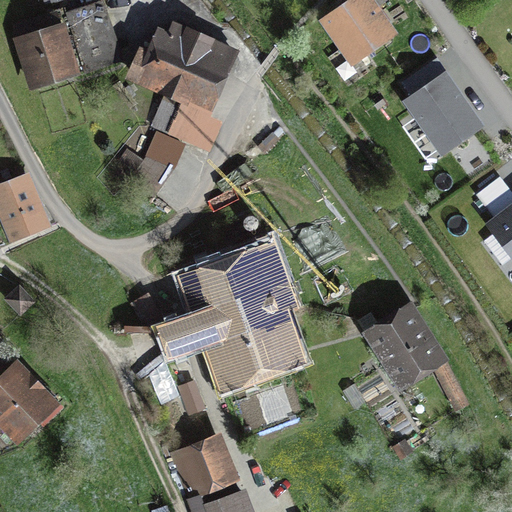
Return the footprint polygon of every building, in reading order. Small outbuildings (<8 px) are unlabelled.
[(390,32),(367,0),(357,0),(327,21),(353,58),(390,32)] [(118,61),(98,2),(65,13),(85,72),(118,61)] [(54,16),(19,27),(36,82),(71,71),(54,16)] [(206,104),(224,65),(229,67),(236,54),(231,48),(177,24),(159,33),(155,44),(152,43),(148,54),(139,50),(130,70),(206,104)] [(477,125),(444,77),(409,102),(442,149),(477,125)] [(152,126),(210,150),(218,129),(161,105),(152,126)] [(146,158),(170,168),(181,142),(158,132),(146,158)] [(476,194),(497,221),(492,225),(511,250),(511,192),(500,176),(476,194)] [(28,178),(0,189),(0,214),(11,241),(31,232),(28,226),(44,219),(28,178)] [(214,338),(228,378),(291,355),(273,306),(281,302),(286,312),(298,308),(273,239),(264,242),(268,255),(194,281),(205,311),(160,328),(169,354),(214,338)] [(6,298),(20,313),(33,301),(19,286),(6,298)] [(403,379),(442,354),(413,308),(374,333),(403,379)] [(145,362),(163,401),(183,392),(165,353),(145,362)] [(436,367),(458,409),(468,403),(446,362),(436,367)] [(0,386),(0,413),(19,433),(48,404),(16,371),(0,386)] [(194,496),(199,509),(234,496),(215,444),(177,458),(192,497),(194,496)] [(249,511),(243,493),(234,496),(199,509),(191,511),(249,511)]
